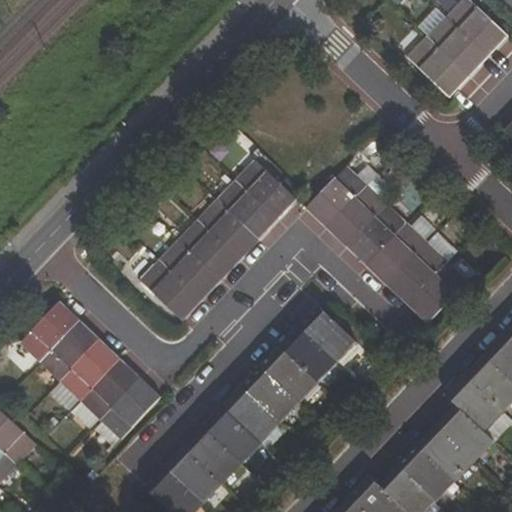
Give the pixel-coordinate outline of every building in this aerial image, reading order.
[(500,47),(497,43),(507,33),(471,0),(464,0),(449,16),(488,53),(492,57),(500,47)] [(472,77),(482,66),(478,63),(488,53),(449,16),(430,37),(468,74),(472,77)] [(507,33),(497,43),(500,47),(510,36),(507,33)] [(411,57),(453,97),(463,87),(459,83),(468,74),(430,37),(411,57)] [(488,53),(478,63),(482,66),(492,57),(488,53)] [(468,74),(459,83),(463,87),(472,77),(468,74)] [(300,200),(259,160),(237,182),(278,222),(300,200)] [(309,209),(329,228),(369,185),(349,167),(309,209)] [(259,242),(278,222),(237,182),(218,202),(259,242)] [(329,228),(350,247),(389,204),(369,185),(329,228)] [(241,261),(259,242),(218,202),(199,221),(241,261)] [(350,247),(370,266),(410,224),(389,204),(350,247)] [(221,281),(241,261),(199,221),(179,241),(221,281)] [(370,266),(390,285),(430,243),(410,224),(370,266)] [(203,301),(221,281),(179,241),(161,260),(203,301)] [(390,285),(409,304),(450,262),(430,243),(390,285)] [(184,320),(203,301),(161,260),(141,280),(184,320)] [(409,304),(429,323),(430,324),(470,281),(450,262),(409,304)] [(63,302),(23,344),(43,363),(83,319),(63,302)] [(358,343),(325,312),(312,339),(338,364),(358,343)] [(43,363),(63,381),(103,338),(83,319),(43,363)] [(306,334),(293,359),(318,384),(338,364),(312,339),(306,334)] [(63,381),(83,400),(122,358),(103,338),(63,381)] [(511,343),(498,367),(511,380),(511,343)] [(287,354),(273,380),(299,405),(318,384),(293,359),(287,354)] [(83,400),(102,419),(143,377),(122,358),(83,400)] [(494,363),(479,387),(506,412),(511,405),(511,380),(498,367),(494,363)] [(267,375),(255,399),(280,425),(299,405),(273,380),(267,375)] [(163,396),(143,377),(102,419),(124,440),(165,398),(163,396)] [(486,433),(506,412),(479,387),(475,383),(460,407),(463,410),(486,433)] [(249,394),(236,419),(262,444),(280,425),(255,399),(249,394)] [(0,445),(21,465),(40,445),(0,406),(0,445)] [(486,433),(463,410),(449,435),(476,460),(495,441),(486,433)] [(230,414),(216,439),(243,464),(262,444),(236,419),(230,414)] [(443,430),(429,453),(457,480),(476,460),(449,435),(443,430)] [(211,435),(197,460),(223,484),(243,464),(216,439),(211,435)] [(0,483),(2,485),(21,465),(0,445),(0,483)] [(426,451),(411,474),(439,500),(457,480),(429,453),(426,451)] [(192,455),(179,479),(205,504),(223,484),(197,460),(192,455)] [(406,470),(391,495),(408,511),(427,511),(439,500),(411,474),(406,470)] [(174,511),(197,511),(205,504),(179,479),(174,475),(161,499),(174,511)] [(362,508),(366,511),(408,511),(391,495),(381,486),(378,483),(362,508)]
